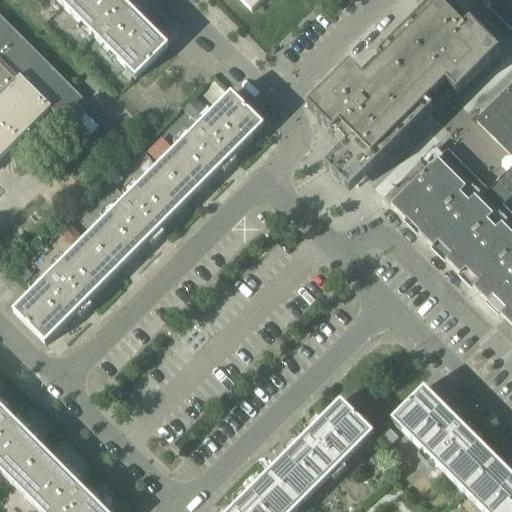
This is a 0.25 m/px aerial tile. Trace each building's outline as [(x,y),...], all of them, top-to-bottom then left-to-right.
[(53,0),(136,82),(168,50),(118,0),(53,0)] [(275,0),(245,30),(266,51),(317,0),(237,0),(251,14),(265,0),(275,0)] [(439,0),(359,80),(350,72),(308,114),(316,123),(345,152),(324,172),(349,197),(451,96),(456,101),(499,58),(440,0),(439,0)] [(511,0),(478,0),(485,7),(484,9),(487,11),(488,10),(511,33),(511,0)] [(0,160),(50,111),(68,129),(90,108),(89,107),(88,107),(0,19),(0,160)] [(511,87),(476,123),(511,159),(511,157),(511,87)] [(231,97),(127,200),(13,315),(45,348),(264,129),(231,97)] [(511,228),(441,157),(431,167),(390,208),(511,329),(511,228)] [(111,183),(115,187),(122,181),(117,177),(111,183)] [(3,240),(10,248),(22,236),(14,229),(3,240)] [(511,511),(511,479),(424,391),(391,424),(479,511),(511,511)] [(327,417),(231,511),(297,511),(373,436),(354,417),(340,404),(327,417)] [(15,425),(0,410),(0,475),(14,489),(36,511),(102,511),(69,479),(15,425)]
